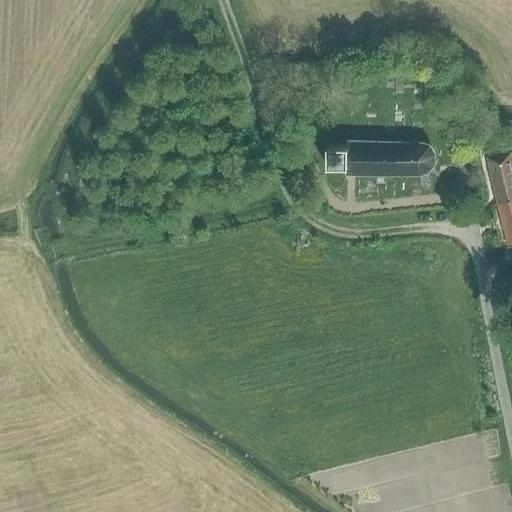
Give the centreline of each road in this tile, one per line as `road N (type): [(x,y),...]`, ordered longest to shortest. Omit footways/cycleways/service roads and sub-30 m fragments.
road 1 (track): [(446,228),(334,230),(300,204),(220,0)]
road 2 (residential): [(511,433),(479,258),(472,239),(446,228)]
